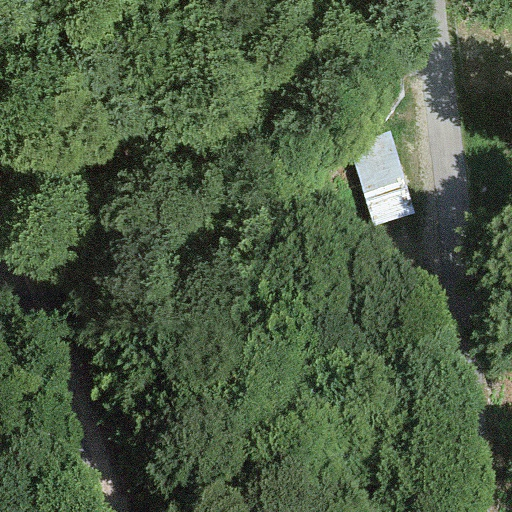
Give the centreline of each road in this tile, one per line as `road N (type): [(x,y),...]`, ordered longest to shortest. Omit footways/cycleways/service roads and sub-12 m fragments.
road 1 (unclassified): [(427,0),(467,366),(470,511)]
road 2 (unclassified): [(0,258),(83,511)]
